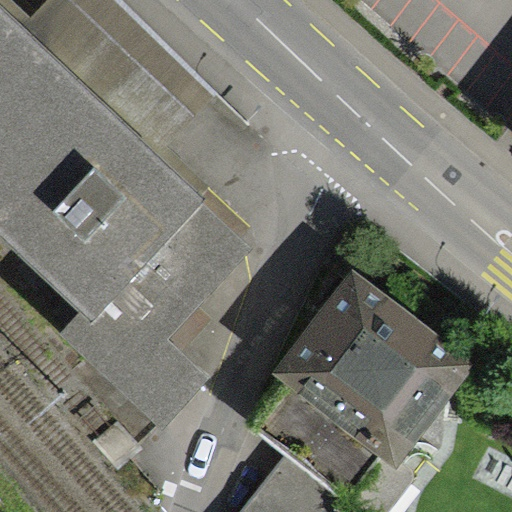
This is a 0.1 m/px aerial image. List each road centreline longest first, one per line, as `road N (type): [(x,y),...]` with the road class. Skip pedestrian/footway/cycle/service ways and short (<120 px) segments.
road 1 (unclassified): [(335,91),(187,511)]
road 2 (primary): [(511,232),(335,91)]
road 3 (primary): [(335,91),(240,0)]
